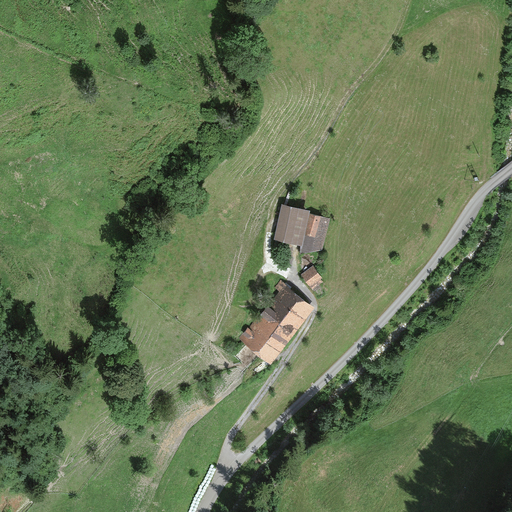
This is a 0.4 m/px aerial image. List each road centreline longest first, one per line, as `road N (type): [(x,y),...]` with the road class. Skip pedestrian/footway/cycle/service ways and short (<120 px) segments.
road 1 (track): [(511,167),(383,320),(226,474),(205,511)]
road 2 (track): [(226,474),(229,438),(314,308),(296,279),(274,267)]
